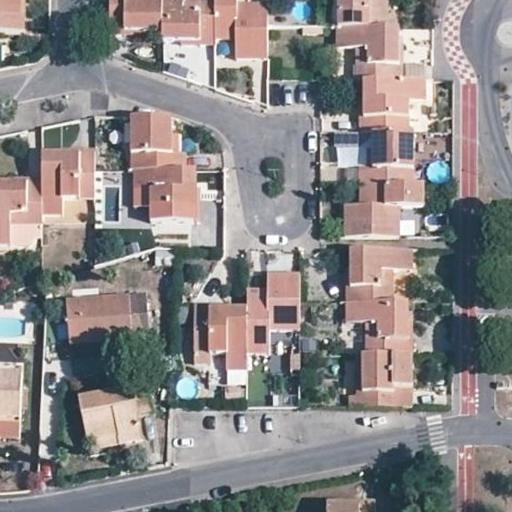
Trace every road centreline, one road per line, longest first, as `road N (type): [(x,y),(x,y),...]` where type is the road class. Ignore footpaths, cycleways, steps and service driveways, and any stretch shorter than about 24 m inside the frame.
road 1 (residential): [(0,511),(116,497),(432,432),(511,430)]
road 2 (residential): [(77,72),(211,107),(250,128),(275,177)]
road 3 (residential): [(488,55),(491,138),(511,191)]
